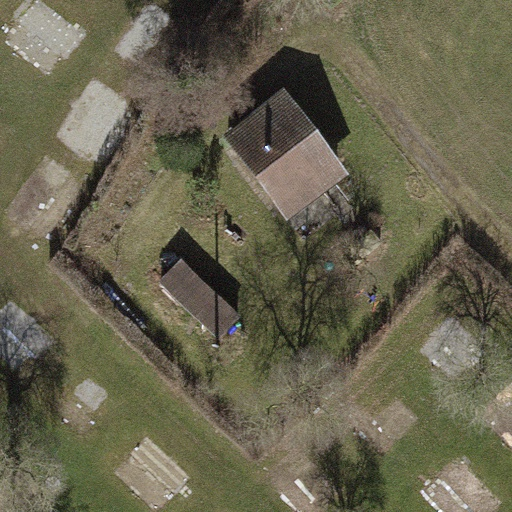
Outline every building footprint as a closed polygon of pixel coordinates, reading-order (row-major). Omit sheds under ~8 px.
[(0,0),(0,10),(9,0),(0,0)] [(49,78),(88,34),(48,0),(47,0),(9,44),(49,78)] [(351,169),(286,85),(224,132),(289,217),(351,169)] [(70,143),(117,162),(140,106),(93,87),(70,143)] [(11,223),(59,246),(92,179),(44,155),(11,223)] [(163,290),(231,335),(252,304),(183,259),(163,290)] [(0,319),(0,353),(19,373),(57,336),(21,299),(0,319)] [(99,447),(134,407),(82,363),(47,403),(99,447)] [(377,397),(351,424),(384,456),(410,429),(377,397)] [(511,446),(511,410),(494,427),(511,446)] [(153,427),(113,466),(157,511),(177,511),(208,483),(153,427)] [(267,481),(299,511),(327,511),(353,485),(305,440),(267,481)] [(440,511),(500,511),(511,500),(511,496),(467,456),(427,499),(440,511)]
